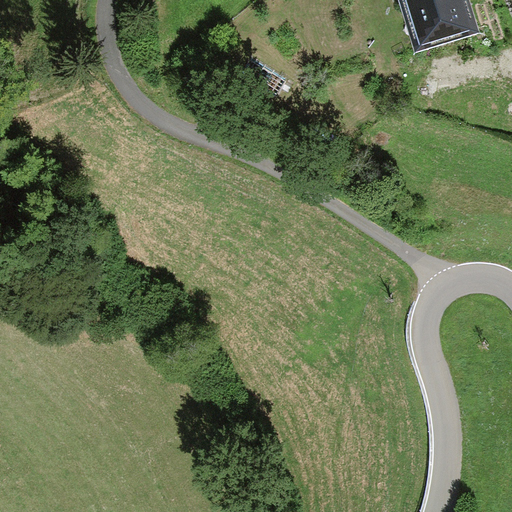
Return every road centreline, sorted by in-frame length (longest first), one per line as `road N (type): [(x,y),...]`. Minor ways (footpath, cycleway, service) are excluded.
road 1 (residential): [(446,287),(281,171),(147,109),(112,66),(109,0)]
road 2 (tertiary): [(446,287),(425,335),(449,443),(439,511)]
